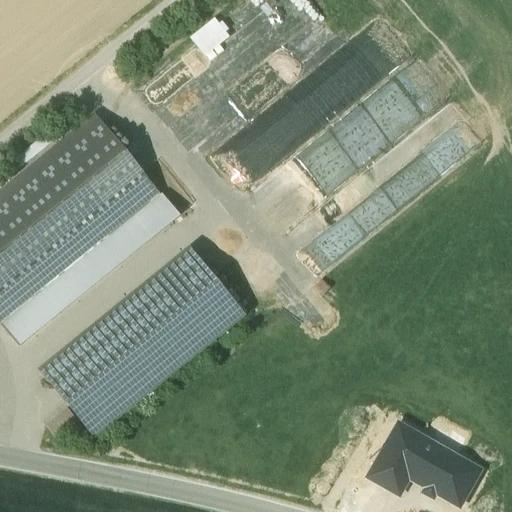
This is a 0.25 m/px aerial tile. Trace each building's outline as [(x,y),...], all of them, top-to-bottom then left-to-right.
[(164,88),(179,107),(205,87),(189,67),(164,88)] [(386,155),(415,195),(481,147),(451,107),(386,155)] [(93,118),(0,193),(0,321),(155,195),(93,118)] [(298,177),(305,199),(311,197),(314,207),(328,203),(323,188),(331,186),(325,168),(298,177)] [(288,197),(258,220),(273,240),(303,217),(288,197)] [(189,252),(40,373),(93,438),(242,317),(189,252)] [(397,423),(366,477),(397,494),(408,474),(426,484),(424,489),(434,495),(437,490),(460,503),(479,469),(397,423)]
